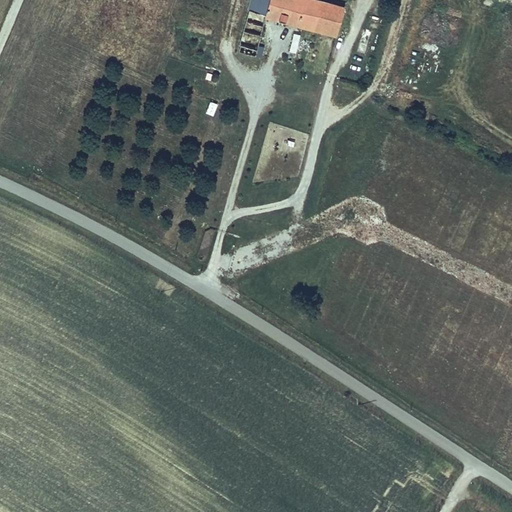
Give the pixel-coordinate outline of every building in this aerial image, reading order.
[(226,0),(223,0),(213,39),(226,42),(236,2),(226,0)] [(236,0),(236,2),(226,42),(245,47),(257,8),(328,29),(337,2),(328,0),(236,0)] [(361,19),(344,81),(352,83),(370,22),(361,19)] [(300,48),(293,55),(301,62),(308,54),(300,48)] [(205,113),(213,116),(217,103),(209,100),(205,113)]
